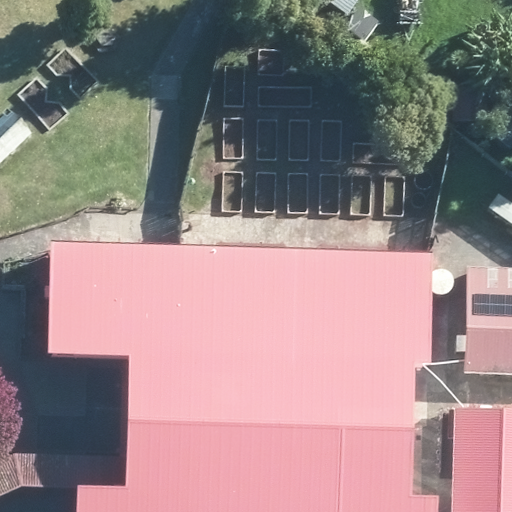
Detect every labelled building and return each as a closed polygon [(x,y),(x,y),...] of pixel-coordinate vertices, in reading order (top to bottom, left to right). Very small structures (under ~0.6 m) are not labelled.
[(305,0),(318,9),(324,0),(340,0),(348,5),(350,0),(305,0)] [(480,123),(480,87),(449,88),(448,122),(480,123)] [(482,210),(511,229),(511,209),(492,195),(482,210)] [(421,511),(422,496),(332,494),(335,373),(414,375),(418,250),(35,239),(34,261),(31,359),(31,365),(162,368),(159,488),(66,487),(64,511),(421,511)] [(511,511),(511,272),(456,272),(453,372),(450,372),(448,417),(441,415),(438,511),(511,511)]
